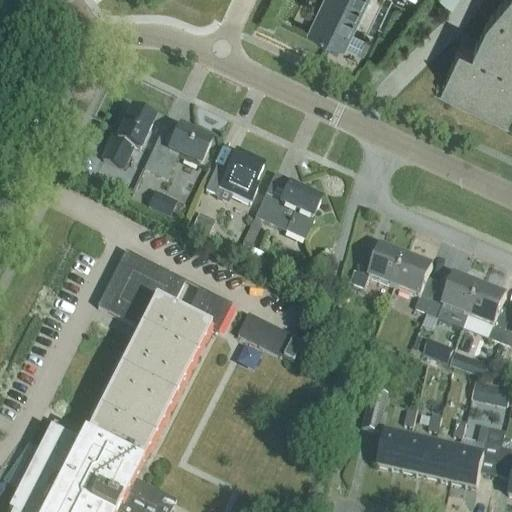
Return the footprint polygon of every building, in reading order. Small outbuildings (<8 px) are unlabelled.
[(366,0),(324,0),(310,30),(344,47),(366,0)] [(511,0),(503,0),(488,19),(473,49),(461,43),(442,83),(440,82),(439,83),(510,117),(511,116),(509,115),(511,108),(511,0)] [(114,135),(101,162),(121,172),(132,150),(138,153),(153,123),(130,112),(118,137),(114,135)] [(166,158),(153,152),(143,173),(166,183),(178,158),(199,168),(210,145),(178,130),(167,153),(168,153),(166,158)] [(262,170),(235,156),(226,175),(215,170),(205,192),(217,198),(219,192),(249,206),(256,191),(253,189),(262,170)] [(265,198),(254,221),(276,231),(286,210),(294,214),(285,232),(305,241),(314,223),(311,221),(320,202),(288,187),(280,205),(276,204),(265,198)] [(146,211),(168,222),(175,207),(153,197),(146,211)] [(196,221),(191,233),(207,240),(213,229),(196,221)] [(368,281),(394,291),(406,260),(381,249),(376,261),(365,256),(352,288),(364,293),(368,281)] [(171,511),(174,506),(175,505),(132,483),(209,332),(215,336),(229,309),(230,310),(230,309),(198,292),(184,319),(170,312),(184,285),(124,255),(96,310),(139,332),(89,431),(84,441),(52,425),(40,449),(20,490),(8,511),(171,511)] [(394,291),(419,301),(414,313),(426,318),(438,286),(427,281),(432,270),(406,260),(394,291)] [(442,311),(467,321),(480,289),(476,288),(478,284),(466,279),(465,283),(454,279),(450,290),(438,286),(426,318),(437,322),(442,311)] [(480,289),(467,321),(493,331),(488,342),(500,347),(511,315),(501,311),(506,299),(480,289)] [(511,315),(500,347),(511,352),(511,349),(511,315)] [(292,364),(301,347),(291,342),(292,339),(247,317),(236,338),(264,352),(281,361),(282,359),(292,364)] [(428,360),(455,365),(458,349),(431,344),(428,360)] [(473,363),(468,376),(485,383),(490,369),(473,363)] [(361,432),(380,436),(389,397),(370,393),(361,432)] [(417,416),(407,414),(404,430),(413,432),(417,416)] [(428,436),(438,438),(442,422),(432,419),(428,436)] [(462,443),(466,427),(457,425),(453,441),(462,443)] [(486,449),(490,433),(482,431),(478,447),(486,449)] [(410,443),(384,437),(377,469),(403,475),(410,443)] [(403,475),(427,481),(435,449),(410,443),(403,475)] [(458,454),(450,486),(476,492),(480,476),(495,480),(502,452),(486,449),(478,447),(475,446),(472,457),(458,454)] [(427,481),(450,486),(458,454),(435,449),(427,481)] [(511,454),(502,452),(495,480),(511,483),(508,499),(511,500),(511,454)]
